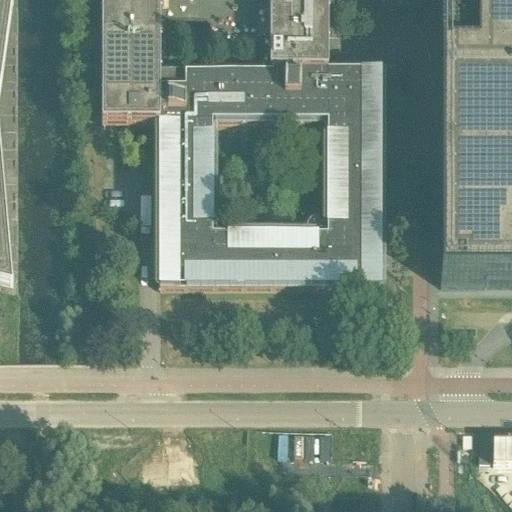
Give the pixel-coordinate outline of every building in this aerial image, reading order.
[(0,0),(0,285),(10,288),(0,169),(0,81),(11,8),(0,6),(0,0)] [(428,0),(429,14),(440,14),(440,13),(480,13),(479,0),(428,0)] [(479,141),(511,141),(511,0),(479,0),(480,13),(480,45),(480,77),(480,109),(479,141)] [(440,13),(440,14),(440,45),(480,45),(480,13),(440,13)] [(440,45),(440,77),(480,77),(480,45),(440,45)] [(440,77),(440,109),(480,109),(480,77),(440,77)] [(327,79),(269,78),(159,78),(159,132),(159,161),(159,184),(159,259),(159,295),(166,295),(380,295),(380,127),(380,107),(380,79),(373,79),(327,79)] [(440,109),(440,141),(479,141),(480,109),(440,109)] [(511,141),(479,141),(440,141),(440,291),(511,291),(511,141)]
